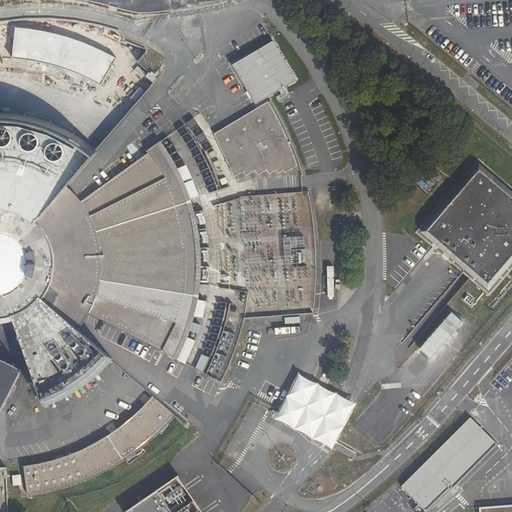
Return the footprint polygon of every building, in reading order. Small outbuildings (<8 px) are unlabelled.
[(296,79),(273,40),(232,64),(255,103),(296,79)] [(82,201),(68,185),(98,151),(89,144),(79,137),(70,132),(59,126),(49,122),(38,119),(26,116),(15,114),(3,113),(0,113),(0,317),(5,317),(12,315),(45,406),(56,402),(66,397),(76,392),(86,385),(94,378),(103,370),(112,361),(39,298),(42,294),(81,328),(90,313),(176,357),(222,381),(228,367),(234,353),(239,339),(243,324),(245,318),(312,314),(313,309),(313,304),(314,298),(314,292),(315,286),(315,280),(315,273),(316,266),(316,259),(315,252),(315,245),(314,238),(314,231),(313,224),(312,217),(311,211),(310,204),(308,197),(307,192),(241,197),(241,194),(237,181),(232,167),(226,154),(219,141),(212,128),(204,116),(159,148),(82,201)] [(511,188),(479,161),(416,234),(491,298),(511,273),(511,188)] [(24,371),(0,359),(0,409),(5,412),(24,371)] [(308,380),(298,374),(294,386),(287,397),(282,409),(278,416),(275,420),(285,424),(294,430),(304,434),(312,440),(323,444),(332,450),(334,446),(335,443),(337,438),(344,427),(349,416),(356,404),(346,400),(336,394),(327,390),(318,384),(308,380)] [(23,467),(26,497),(34,496),(44,495),(54,493),(63,491),(71,488),(82,485),(91,481),(98,478),(107,473),(116,468),(123,465),(131,459),(137,454),(143,450),(149,445),(152,442),(160,435),(164,431),(168,427),(172,422),(176,418),(153,397),(149,402),(145,406),(142,409),(137,414),(130,420),(125,424),(111,434),(103,440),(95,444),(88,448),(82,451),(69,456),(61,459),(53,461),(41,464),(29,466),(23,467)] [(430,511),(498,445),(471,418),(402,488),(419,505),(413,511),(414,511),(430,511)] [(0,511),(8,511),(6,470),(0,470),(0,511)] [(200,511),(176,478),(126,511),(200,511)]
